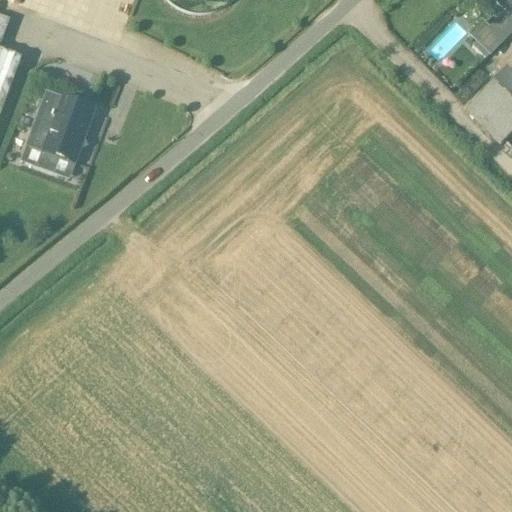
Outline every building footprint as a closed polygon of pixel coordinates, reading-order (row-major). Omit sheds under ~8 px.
[(0,0),(0,114),(21,60),(0,52),(0,0)] [(186,0),(200,13),(213,0),(186,0)] [(511,0),(491,0),(511,19),(511,0)] [(0,45),(9,22),(0,19),(0,45)] [(511,133),(511,76),(506,71),(466,113),(499,147),(511,133)] [(96,117),(50,100),(30,153),(76,170),(96,117)]
